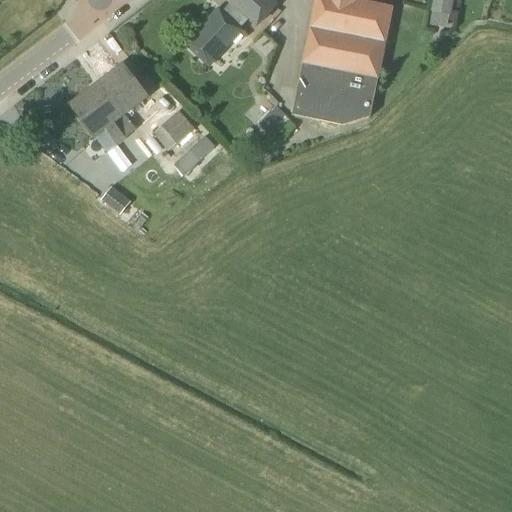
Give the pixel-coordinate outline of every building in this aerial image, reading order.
[(233,24),(239,29),(248,20),(256,27),(275,6),(268,0),(227,0),(227,1),(233,6),(228,12),(235,18),(233,24)] [(313,0),(300,65),(301,66),(291,116),(342,127),(369,119),(377,81),(393,8),(361,2),(361,0),(313,0)] [(433,0),(431,13),(432,13),(447,16),(449,17),(452,0),(433,0)] [(240,32),(238,30),(239,29),(233,24),(235,18),(228,12),(224,16),(218,11),(184,48),(206,69),(240,32)] [(133,128),(145,120),(146,110),(140,103),(146,98),(122,67),(99,84),(133,128)] [(133,128),(99,84),(70,107),(94,138),(104,131),(116,147),(125,141),(124,139),(135,131),(133,128)] [(266,135),(284,116),(275,108),(257,126),(266,135)] [(167,153),(194,131),(178,112),(160,128),(151,135),(167,153)] [(271,152),(273,151),(295,128),(284,118),(265,136),(267,138),(263,142),(262,143),(271,152)] [(170,176),(183,167),(208,146),(200,136),(174,157),(176,158),(162,167),(170,176)] [(111,189),(102,201),(120,216),(129,204),(111,189)]
